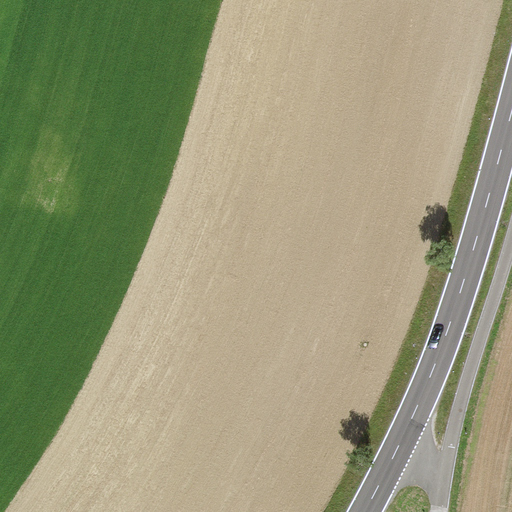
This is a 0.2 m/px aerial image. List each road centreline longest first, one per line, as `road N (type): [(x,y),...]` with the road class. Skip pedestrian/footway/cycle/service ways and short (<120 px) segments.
road 1 (secondary): [(367,511),(444,344),(511,107)]
road 2 (track): [(441,481),(511,219)]
